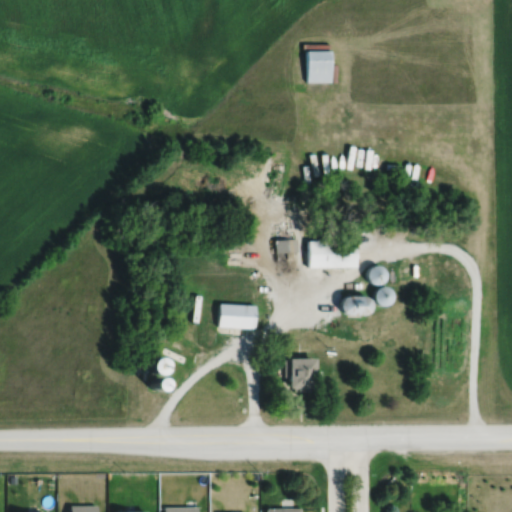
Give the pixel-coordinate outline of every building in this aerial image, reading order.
[(303,49),(303,80),(327,80),(327,49),(303,49)] [(271,239),(272,252),(294,250),(293,237),(271,239)] [(304,239),(304,266),(353,266),(353,239),(304,239)] [(368,265),(366,266),(365,268),(364,270),(363,273),(364,275),(365,278),(366,280),(368,281),(371,282),(373,282),(376,282),(378,281),(380,280),(381,278),(382,275),(383,273),(382,270),(381,268),(380,266),(378,264),(375,263),(373,263),(370,264),(368,265)] [(375,285),(373,287),(372,289),(371,291),(370,294),(371,296),(372,299),(373,301),(375,302),(378,303),(380,303),(383,303),(385,302),(387,301),(388,298),(389,296),(390,294),(389,291),(388,289),(387,287),(385,285),(382,284),(380,284),(377,285),(375,285)] [(341,295),(339,297),(337,299),(336,301),(336,304),(337,306),(338,309),(339,311),(341,312),(343,313),(346,313),(361,313),(364,312),(366,311),(367,309),(368,306),(368,304),(368,301),(367,299),(365,297),(363,296),(361,295),(346,294),(343,294),(341,295)] [(215,303),(214,326),(251,327),(252,305),(215,303)] [(150,357),(149,359),(149,361),(148,363),(149,365),(149,366),(151,368),(152,369),(154,370),(156,371),(158,371),(160,371),(162,370),(163,368),(165,367),(166,365),(166,363),(166,361),(165,359),(164,357),(163,356),(161,354),(159,354),(157,353),(155,354),(153,354),(152,355),(150,357)] [(132,358),(131,367),(145,369),(145,365),(148,365),(148,359),(132,358)] [(281,359),(281,376),(284,376),(284,388),(311,388),(311,359),(281,359)] [(147,376),(146,378),(146,379),(146,381),(146,383),(147,384),(148,385),(149,386),(151,387),(152,387),(154,387),(156,387),(157,386),(158,385),(159,384),(160,382),(160,380),(160,379),(159,377),(158,376),(157,375),(156,374),(154,373),(153,373),(151,373),(149,374),(148,375),(147,376)] [(68,503),(68,511),(95,511),(95,503),(68,503)]
